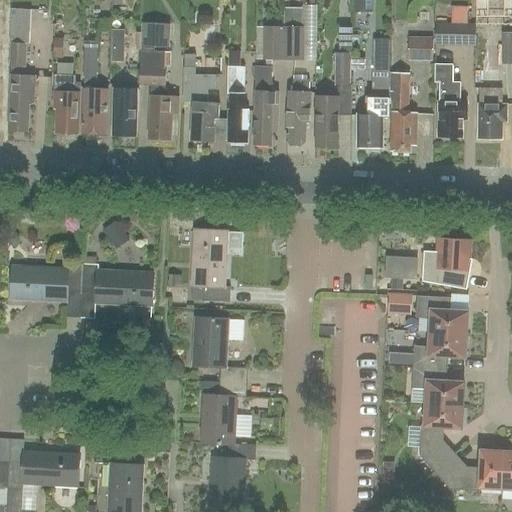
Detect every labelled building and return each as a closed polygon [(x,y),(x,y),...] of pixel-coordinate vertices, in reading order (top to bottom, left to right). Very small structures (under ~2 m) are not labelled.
[(469,25),(469,8),(453,7),(452,24),(437,24),(437,45),(477,46),(478,25),(469,25)] [(25,78),(26,72),(26,68),(27,44),(31,44),(32,10),(13,9),(10,67),(12,67),(12,77),(15,77),(12,132),(30,133),(31,106),(34,105),(35,78),(25,78)] [(286,9),(286,28),(285,61),(306,61),(306,28),(303,28),(303,9),(286,9)] [(144,22),(142,68),(141,87),(152,87),(149,140),(173,141),(174,114),(180,114),(181,99),(166,98),(168,69),(166,69),(166,66),(171,66),(172,51),(156,51),(156,47),(171,48),(172,23),(144,22)] [(435,27),(419,27),(419,36),(410,36),(410,60),(434,61),(435,27)] [(265,28),(265,61),(285,61),(286,28),(265,28)] [(353,54),(353,28),(340,28),(340,53),(336,53),(336,88),(352,88),(352,54),(353,54)] [(126,31),(113,30),(112,63),(125,63),(126,31)] [(86,80),(86,83),(84,134),(108,135),(109,90),(98,90),(99,42),(85,42),(84,80),(86,80)] [(186,55),(185,67),(185,104),(194,104),(193,142),(215,142),(216,119),(221,119),(221,104),(210,104),(210,91),(223,91),(223,76),(197,75),(198,55),(186,55)] [(462,90),(452,90),(452,83),(454,83),(455,65),(436,65),(436,83),(441,83),(441,137),(464,138),(464,120),(469,120),(469,103),(462,103),(462,90)] [(280,92),(273,92),(274,68),(259,67),(256,144),(272,145),(273,121),(279,122),(280,92)] [(249,144),(250,111),(246,111),(247,68),(230,68),(229,96),(233,96),(232,110),(230,110),(229,143),(249,144)] [(391,72),(373,72),(373,100),(377,103),(377,116),(359,116),(359,149),(371,149),(372,151),(379,151),(381,149),(384,149),(384,117),(391,117),(391,104),(391,72)] [(418,146),(419,113),(410,113),(411,76),(393,75),(392,93),(394,93),(392,152),(412,153),(412,146),(418,146)] [(295,76),(294,94),(291,94),(288,142),(292,146),(302,147),(307,143),(308,124),(312,124),(313,95),(310,95),(311,81),(308,81),(308,77),(295,76)] [(140,111),(140,90),(128,90),(128,85),(120,85),(120,90),(115,90),(115,135),(138,136),(139,112),(140,111)] [(79,135),(81,88),(76,87),(76,93),(56,92),(55,110),(58,110),(57,134),(79,135)] [(481,89),(481,140),(504,140),(504,123),(509,123),(509,106),(504,106),(504,89),(481,89)] [(340,149),(341,99),(318,98),(317,148),(340,149)] [(116,222),(104,231),(113,244),(125,235),(116,222)] [(230,302),(231,286),(227,286),(229,232),(196,231),(193,287),(203,287),(203,301),(230,302)] [(16,233),(9,240),(16,247),(20,243),(20,237),(16,233)] [(424,282),(468,290),(472,270),(470,270),(471,240),(440,239),(439,252),(425,252),(424,282)] [(393,255),(393,274),(419,275),(419,255),(393,255)] [(83,293),(84,264),(68,264),(68,269),(13,266),(12,299),(68,302),(68,292),(83,293)] [(84,264),(83,293),(97,293),(97,304),(153,306),(154,273),(99,270),(99,265),(84,264)] [(389,312),(414,312),(414,291),(389,291),(389,312)] [(431,333),(468,335),(469,311),(452,310),(452,298),(418,296),(417,318),(431,319),(431,333)] [(221,368),(220,382),(248,384),(248,369),(228,368),(229,341),(244,342),(245,322),(230,321),(230,320),(197,319),(194,367),(221,368)] [(468,335),(431,333),(430,346),(415,345),(414,367),(448,369),(449,357),(467,358),(468,335)] [(390,354),(390,365),(400,365),(400,354),(390,354)] [(448,369),(414,367),(413,389),(427,390),(427,404),(464,406),(465,382),(447,381),(448,369)] [(247,398),(248,384),(220,382),(220,397),(205,396),(202,444),(230,445),(236,445),(238,398),(247,398)] [(420,455),(435,472),(456,454),(444,440),(445,428),(463,429),(464,406),(427,404),(425,425),(422,425),(420,455)] [(256,446),(236,445),(230,445),(229,459),(214,459),(211,507),(244,508),(246,460),(255,461),(256,446)] [(456,454),(435,472),(451,489),(481,491),(481,488),(503,489),(505,452),(482,450),(481,468),(468,467),(456,454)] [(9,461),(7,506),(6,511),(21,511),(23,485),(78,488),(80,455),(24,452),(24,462),(9,461)] [(511,452),(505,452),(503,489),(511,489),(511,452)] [(0,505),(7,506),(9,461),(0,460),(0,505)] [(141,511),(144,466),(110,464),(107,511),(141,511)] [(384,481),(383,487),(395,488),(395,482),(391,477),(384,476),(384,481)]
